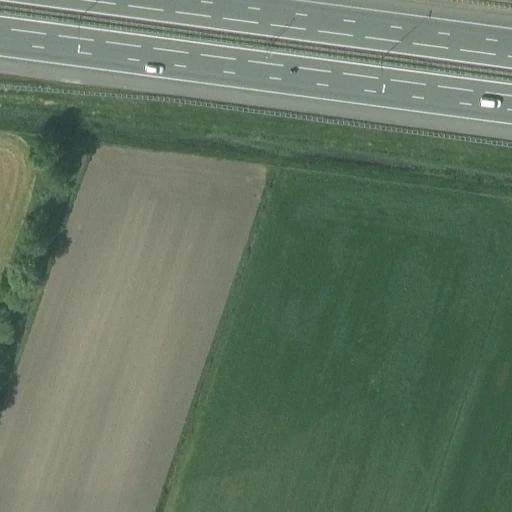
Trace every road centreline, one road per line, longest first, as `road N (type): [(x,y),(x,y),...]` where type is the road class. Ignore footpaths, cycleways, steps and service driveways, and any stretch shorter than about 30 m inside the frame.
road 1 (motorway): [(0,37),(511,105)]
road 2 (motorway): [(511,51),(126,0)]
